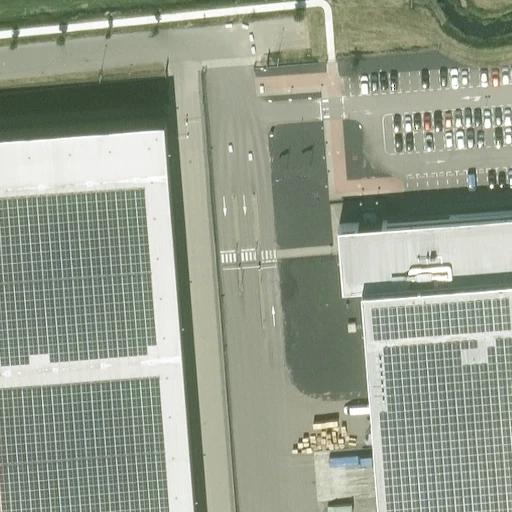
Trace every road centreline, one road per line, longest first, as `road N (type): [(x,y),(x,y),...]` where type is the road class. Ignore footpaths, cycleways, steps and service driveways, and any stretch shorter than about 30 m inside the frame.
road 1 (unclassified): [(0,66),(228,42)]
road 2 (unknown): [(362,111),(390,159),(410,171),(511,163)]
road 3 (unknown): [(362,111),(511,100)]
road 4 (unknown): [(235,121),(362,111)]
